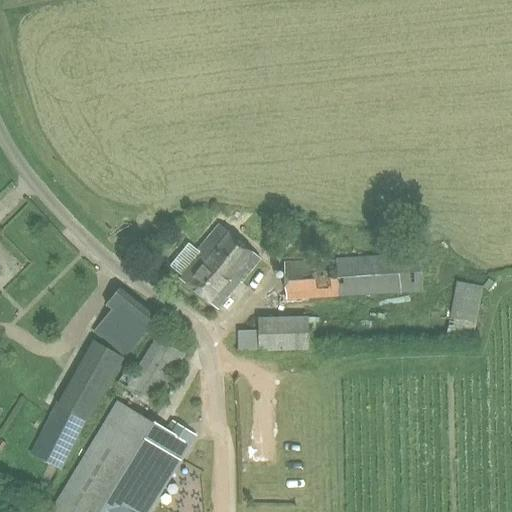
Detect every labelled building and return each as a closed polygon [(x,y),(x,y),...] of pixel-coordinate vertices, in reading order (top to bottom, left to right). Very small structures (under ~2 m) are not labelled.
[(218,223),(196,248),(188,241),(169,264),(181,275),(179,278),(217,308),(239,281),(241,282),(260,258),(218,223)] [(286,298),(422,289),(420,253),(284,262),(286,298)] [(466,281),(456,331),(481,336),(491,286),(466,281)] [(113,303),(120,308),(104,328),(138,354),(164,321),(123,290),(113,303)] [(318,329),(247,331),(248,352),(319,350),(318,329)] [(154,404),(185,352),(157,334),(125,387),(154,404)] [(123,358),(92,340),(86,351),(117,368),(123,358)] [(165,430),(117,401),(49,511),(146,511),(187,444),(193,434),(171,420),(165,430)] [(60,468),(85,419),(57,402),(31,454),(60,468)]
